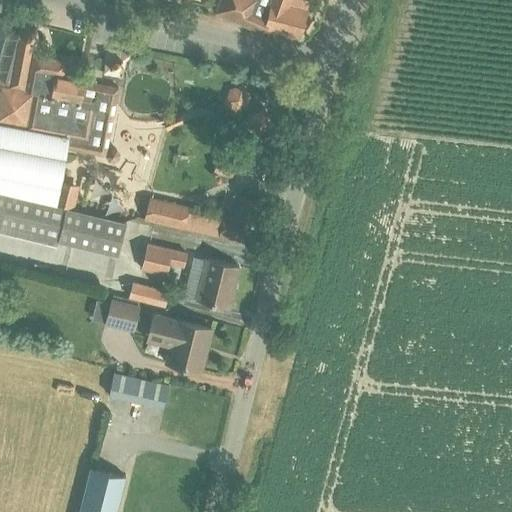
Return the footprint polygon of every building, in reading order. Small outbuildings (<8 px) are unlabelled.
[(218,0),(218,1),(217,2),(249,15),(266,22),(264,28),(299,36),(305,10),(288,6),(290,0),(218,0)] [(0,190),(57,205),(66,149),(105,156),(118,87),(84,81),(64,77),(66,68),(46,64),(47,57),(28,54),(33,26),(18,24),(13,51),(7,84),(0,81),(0,190)] [(103,76),(126,78),(128,52),(105,51),(103,76)] [(250,110),(251,93),(228,91),(227,109),(250,110)] [(261,104),(248,112),(258,128),(275,117),(265,101),(261,104)] [(0,190),(0,226),(118,254),(126,222),(57,205),(0,190)] [(189,207),(149,197),(144,218),(184,228),(189,207)] [(266,213),(237,206),(234,218),(222,215),(217,236),(258,246),(266,213)] [(147,244),(141,270),(166,275),(169,263),(183,266),(186,253),(147,244)] [(229,308),(239,266),(206,258),(205,261),(194,258),(186,293),(196,295),(195,299),(229,308)] [(130,298),(165,306),(169,292),(133,283),(130,298)] [(139,306),(111,299),(105,322),(133,329),(139,306)] [(200,371),(211,328),(153,314),(147,340),(170,345),(166,362),(200,371)] [(112,373),(108,395),(162,406),(167,384),(112,373)] [(115,511),(124,476),(89,467),(77,511),(115,511)]
